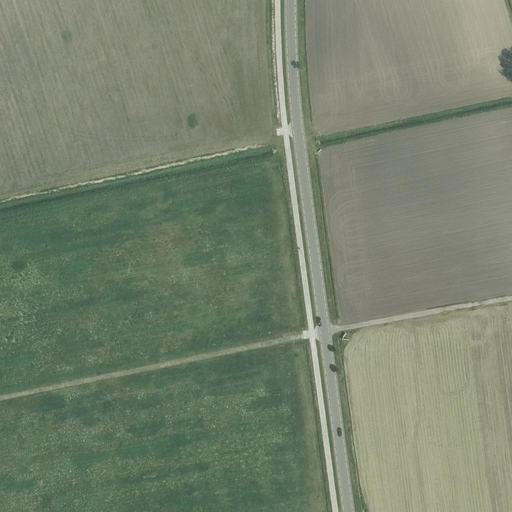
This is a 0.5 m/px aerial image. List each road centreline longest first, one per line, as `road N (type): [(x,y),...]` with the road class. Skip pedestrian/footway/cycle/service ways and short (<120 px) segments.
road 1 (secondary): [(290,0),(297,128),(347,511)]
road 2 (residential): [(229,238),(283,498)]
road 3 (residential): [(0,266),(229,238)]
road 4 (residential): [(0,189),(215,140)]
road 5 (residential): [(156,511),(129,377)]
road 6 (residential): [(88,39),(218,13)]
road 7 (residential): [(218,13),(215,140)]
road 8 (residential): [(40,387),(55,511)]
